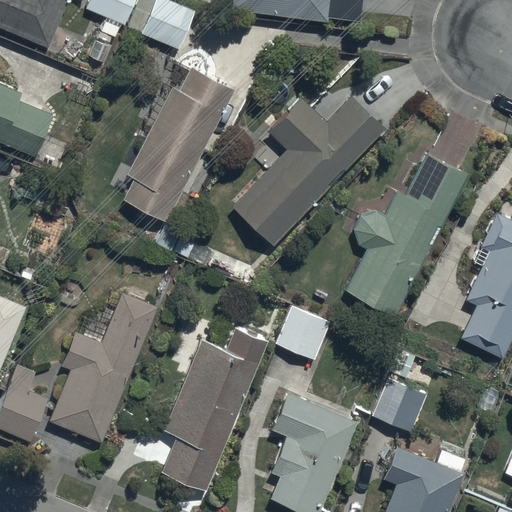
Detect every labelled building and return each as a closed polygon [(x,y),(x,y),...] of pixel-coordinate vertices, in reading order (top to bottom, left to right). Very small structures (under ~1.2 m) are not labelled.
[(0,0),(0,27),(51,47),(69,0),(0,0)] [(87,0),(84,9),(123,25),(133,0),(87,0)] [(193,11),(166,0),(154,0),(140,34),(176,49),(193,11)] [(231,0),(231,10),(326,22),(327,17),(359,21),(361,0),(231,0)] [(104,21),(88,56),(101,62),(108,49),(105,48),(111,36),(114,37),(118,28),(104,21)] [(233,91),(191,69),(178,93),(172,90),(126,177),(133,181),(123,201),(164,222),(233,91)] [(0,142),(34,157),(51,115),(18,102),(21,94),(0,85),(0,142)] [(300,98),(267,131),(286,151),(230,206),(270,246),(384,130),(350,95),(323,122),(300,98)] [(393,319),(467,177),(428,156),(405,196),(398,193),(384,218),(374,213),(359,218),(354,232),(360,244),(368,249),(345,293),(393,319)] [(511,334),(511,214),(509,221),(496,215),(480,247),(489,251),(465,299),(477,305),(460,338),(500,358),(511,334)] [(156,307),(121,293),(101,343),(76,333),(62,367),(70,370),(49,423),(100,444),(156,307)] [(0,361),(23,307),(0,296),(0,361)] [(329,322),(290,306),(276,345),(314,360),(329,322)] [(267,341),(236,328),(227,348),(202,338),(164,431),(177,437),(162,473),(206,491),(267,341)] [(32,368),(13,361),(0,395),(0,425),(28,437),(45,393),(26,385),(32,368)] [(425,396),(387,379),(371,416),(410,433),(425,396)] [(319,511),(357,424),(288,395),(273,431),(286,437),(271,473),(280,477),(270,501),(295,511),(319,511)] [(435,464),(397,447),(383,480),(394,485),(382,511),(446,511),(462,474),(458,473),(463,460),(439,451),(435,464)] [(511,449),(502,474),(511,478),(511,495),(509,503),(511,503),(511,449)]
